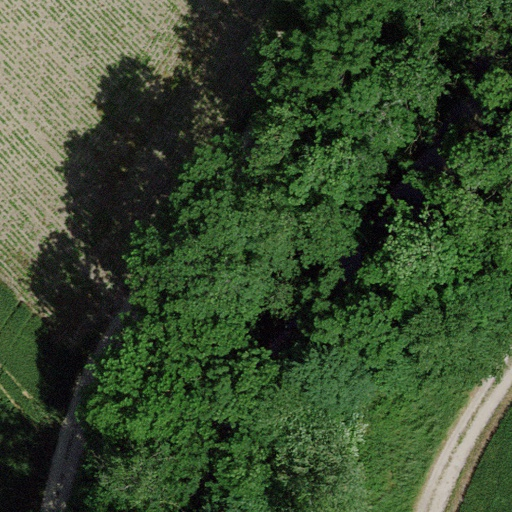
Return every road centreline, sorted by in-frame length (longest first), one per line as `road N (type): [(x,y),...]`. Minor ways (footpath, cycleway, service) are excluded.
road 1 (track): [(337,0),(290,84),(126,313),(82,415),(55,511)]
road 2 (track): [(511,371),(479,417),(432,511)]
